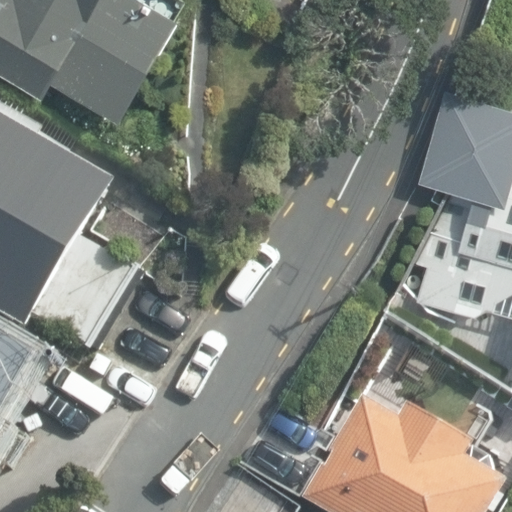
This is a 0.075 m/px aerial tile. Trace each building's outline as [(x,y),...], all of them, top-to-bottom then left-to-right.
[(206,1),(204,0),(0,0),(0,63),(131,132),(206,1)] [(419,299),(475,317),(488,308),(511,315),(511,106),(447,88),(419,181),(473,198),(471,205),(453,200),(420,264),(428,267),(419,299)] [(136,180),(0,114),(0,312),(34,332),(136,180)] [(0,444),(45,365),(0,339),(0,444)] [(362,394),(303,499),(325,511),(487,511),(507,479),(465,455),(473,442),(406,403),(398,416),(362,394)]
